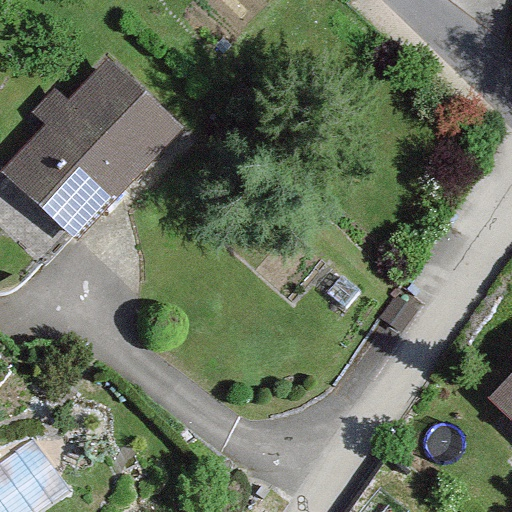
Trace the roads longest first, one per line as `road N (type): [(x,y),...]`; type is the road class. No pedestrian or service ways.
road 1 (residential): [(511,188),(311,511)]
road 2 (residential): [(511,90),(419,0)]
